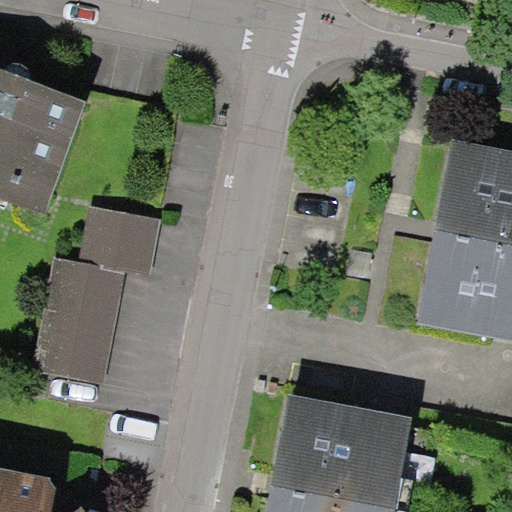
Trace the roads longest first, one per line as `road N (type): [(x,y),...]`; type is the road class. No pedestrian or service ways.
road 1 (residential): [(181,511),(275,37)]
road 2 (residential): [(511,82),(275,37)]
road 3 (residential): [(275,37),(96,0)]
